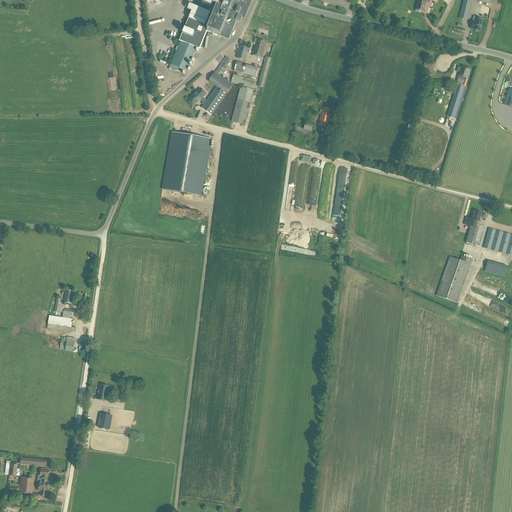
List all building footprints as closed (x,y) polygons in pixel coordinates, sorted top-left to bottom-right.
[(180,42),(169,66),(186,73),(196,49),(199,50),(207,32),(218,36),(229,41),(236,22),(240,24),(243,18),(244,18),(251,0),(205,0),(203,5),(212,9),(208,18),(192,12),(191,12),(190,12),(190,13),(191,14),(179,42),(180,42)] [(419,2),(417,10),(424,12),(425,8),(427,2),(430,3),(430,0),(420,0),(420,2),(419,2)] [(462,0),(458,19),(466,20),(471,0),(462,0)] [(484,16),(483,18),(488,19),(488,18),(489,18),(489,16),(489,15),(491,6),(486,5),(485,12),(481,11),(480,15),(484,16)] [(471,29),(475,30),(475,31),(478,32),(479,31),(480,31),(483,19),(474,17),(471,29)] [(462,35),(464,29),(451,27),(450,33),(462,35)] [(255,44),(252,55),(263,58),(267,43),(255,40),(254,44),(255,44)] [(240,47),(237,59),(246,61),(249,49),(240,47)] [(226,57),(219,67),(223,70),(230,60),(226,57)] [(266,58),(258,87),(263,88),(271,60),(271,59),(271,58),(265,57),(265,58),(266,58)] [(244,75),(246,65),(237,63),(234,72),(244,75)] [(259,69),(246,65),(244,75),(257,78),(259,69)] [(197,92),(189,100),(194,105),(200,99),(204,104),(201,108),(212,115),(233,85),(220,77),(224,72),(225,71),(223,70),(219,67),(215,73),(209,81),(217,86),(206,101),(203,97),(206,94),(201,89),(197,93),(197,92)] [(457,84),(447,116),(457,119),(467,87),(464,86),(467,77),(469,70),(461,67),(458,75),(458,74),(455,83),(457,84)] [(234,75),(232,83),(254,89),(256,81),(234,75)] [(445,82),(443,89),(449,91),(451,85),(445,82)] [(241,89),(232,124),(244,127),(253,92),(241,89)] [(323,109),(319,126),(328,128),(333,111),(323,109)] [(296,127),(294,134),(314,140),(316,133),(312,132),(314,127),(306,124),(304,130),(296,127)] [(211,139),(172,132),(162,189),(201,196),(211,139)] [(318,133),(313,148),(321,150),(325,135),(318,133)] [(343,178),(338,201),(342,202),(347,179),(343,178)] [(466,218),(464,226),(468,227),(468,229),(469,230),(466,244),(479,247),(484,228),(477,226),(478,222),(479,223),(481,214),(474,212),(472,220),(466,218)] [(511,235),(488,229),(483,248),(511,255),(511,235)] [(449,258),(436,297),(439,298),(457,304),(472,260),(461,257),(460,262),(452,259),(449,258)] [(488,261),(485,272),(505,277),(507,266),(488,261)] [(65,290),(63,303),(72,304),(74,292),(65,290)] [(56,305),(55,312),(63,313),(64,307),(60,306),(56,305)] [(64,309),(63,318),(71,319),(72,310),(64,309)] [(49,316),(47,329),(72,333),(72,331),(76,332),(76,328),(72,327),(73,320),(71,319),(63,318),(49,316)] [(67,338),(65,351),(73,353),(76,339),(68,337),(67,338)] [(100,385),(97,400),(107,401),(110,386),(100,385)] [(105,421),(99,420),(98,428),(109,430),(111,416),(106,415),(105,421)] [(118,440),(119,435),(94,431),(92,445),(99,446),(100,440),(109,441),(109,439),(118,440)] [(8,463),(6,475),(10,476),(17,477),(18,471),(19,472),(20,465),(20,458),(18,457),(17,463),(8,463)] [(20,458),(20,465),(33,466),(33,462),(46,463),(46,462),(34,460),(34,459),(21,458),(20,458)] [(40,482),(39,491),(42,491),(41,496),(47,497),(47,492),(48,492),(49,483),(47,483),(48,478),(49,478),(50,471),(41,470),(40,477),(42,477),(42,482),(40,482)] [(21,478),(19,494),(31,495),(32,479),(21,478)] [(7,486),(7,493),(19,494),(20,485),(8,484),(8,486),(7,486)]
